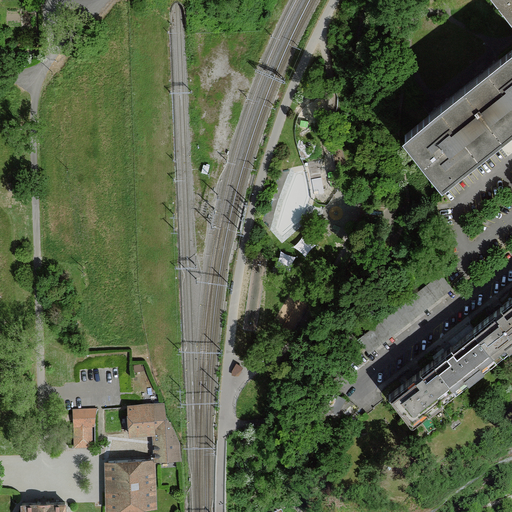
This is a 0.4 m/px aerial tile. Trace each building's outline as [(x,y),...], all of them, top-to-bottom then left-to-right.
[(511,0),(493,0),(511,23),(511,0)] [(511,49),(465,87),(503,134),(511,126),(511,49)] [(465,87),(406,134),(443,181),(503,134),(465,87)] [(450,285),(441,274),(359,339),(368,350),(450,285)] [(511,298),(474,328),(497,358),(511,345),(511,298)] [(453,345),(474,328),(469,322),(448,339),(453,345)] [(453,345),(434,360),(457,389),(497,358),(474,328),(453,345)] [(434,360),(389,395),(412,424),(427,413),(457,389),(434,360)] [(243,367),(237,363),(232,370),(232,374),(235,376),(239,376),(243,367)] [(338,416),(346,400),(335,394),(327,411),(338,416)] [(155,432),(156,459),(179,458),(178,440),(173,427),(166,416),(164,403),(129,407),(130,433),(155,432)] [(74,426),(95,425),(94,409),(74,410),(74,426)] [(95,431),(75,433),(76,447),(95,446),(95,431)] [(154,508),(152,459),(108,461),(110,501),(110,510),(154,508)] [(65,511),(65,503),(22,504),(22,511),(65,511)]
